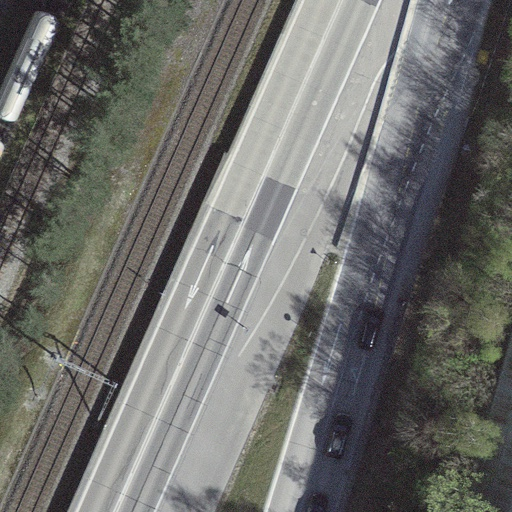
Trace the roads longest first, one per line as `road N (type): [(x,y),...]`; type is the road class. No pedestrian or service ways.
road 1 (motorway): [(123,511),(346,0)]
road 2 (primary): [(295,511),(426,62)]
